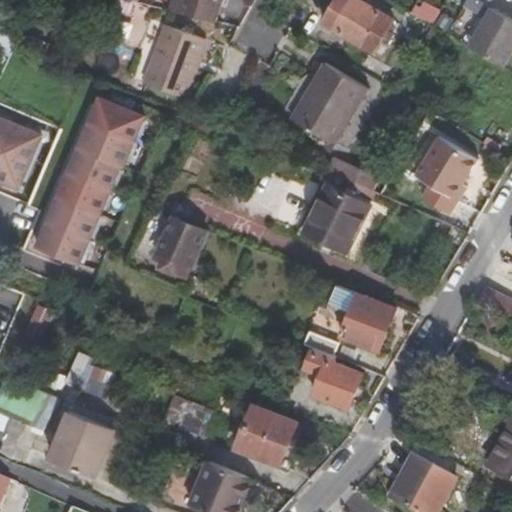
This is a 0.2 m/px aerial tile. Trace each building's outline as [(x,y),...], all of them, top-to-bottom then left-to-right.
[(176,0),(172,12),(212,22),(217,9),(220,10),(223,0),(176,0)] [(358,0),(339,0),(325,26),(376,57),(396,23),(358,0)] [(131,1),(129,14),(147,17),(150,4),(131,1)] [(511,21),(492,10),(469,48),(503,69),(511,54),(511,21)] [(206,42),(166,28),(146,84),(185,99),(206,42)] [(244,83),(258,89),(268,65),(254,59),(244,83)] [(292,123),(334,147),(366,90),(325,66),(292,123)] [(369,92),(366,90),(334,147),(336,149),(369,92)] [(140,108),(94,92),(38,245),(77,260),(115,158),(121,160),(140,108)] [(0,111),(0,174),(18,182),(40,128),(0,111)] [(482,163),(444,140),(420,179),(462,204),(471,190),(467,188),(482,163)] [(351,168),(346,179),(374,192),(380,181),(351,168)] [(378,210),(384,197),(374,192),(346,179),(341,177),(335,191),(378,210)] [(358,258),(378,210),(335,191),(314,239),(358,258)] [(175,220),(160,258),(193,272),(208,232),(175,220)] [(511,291),(492,281),(479,307),(511,323),(511,297),(511,298),(511,296),(511,291)] [(382,353),(399,311),(343,288),(335,305),(356,314),(346,339),(382,353)] [(37,305),(33,319),(52,324),(55,309),(37,305)] [(319,348),(332,353),(338,355),(343,344),(313,332),(307,343),(319,348)] [(329,361),(332,353),(319,348),(307,375),(320,382),(314,394),(349,409),(364,377),(329,361)] [(108,397),(117,368),(76,355),(67,384),(108,397)] [(7,378),(0,392),(0,404),(32,420),(43,396),(7,378)] [(204,435),(212,407),(174,397),(166,425),(204,435)] [(296,426),(255,408),(237,449),(286,471),(297,446),(289,443),(296,426)] [(91,476),(111,427),(67,409),(47,456),(91,476)] [(0,444),(12,416),(0,410),(0,444)] [(511,425),(489,472),(511,483),(511,425)] [(412,457),(387,500),(407,511),(436,511),(454,480),(412,457)] [(241,501),(250,480),(205,461),(186,504),(205,511),(232,511),(238,499),(241,501)] [(0,474),(0,509),(14,480),(0,474)] [(377,511),(356,500),(348,511),(377,511)]
